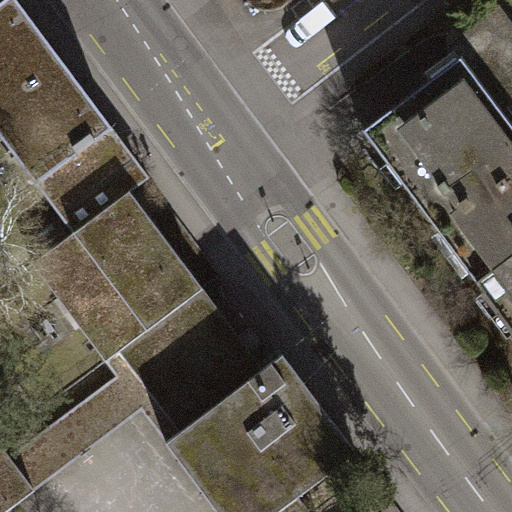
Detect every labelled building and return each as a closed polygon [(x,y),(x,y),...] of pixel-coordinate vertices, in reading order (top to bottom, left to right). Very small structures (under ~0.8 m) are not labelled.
[(0,0),(0,132),(38,182),(109,128),(11,0),(0,0)] [(448,41),(460,57),(500,112),(511,102),(511,31),(494,7),(448,41)] [(477,281),(511,255),(511,127),(500,112),(460,57),(443,69),(363,129),(477,281)] [(118,349),(201,287),(128,190),(31,263),(104,359),(118,349)] [(511,327),(511,255),(477,281),(511,327)] [(218,511),(275,511),(354,452),(281,354),(263,367),(201,287),(118,349),(179,430),(164,442),(218,511)] [(0,511),(1,511),(33,488),(0,445),(0,511)]
